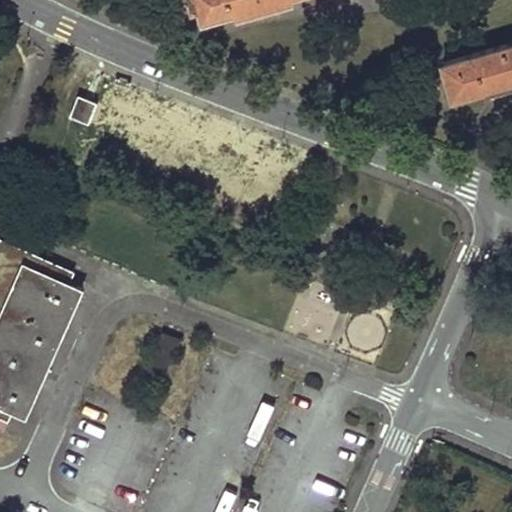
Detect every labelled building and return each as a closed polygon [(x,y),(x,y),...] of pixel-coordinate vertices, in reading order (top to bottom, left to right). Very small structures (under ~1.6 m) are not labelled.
[(192,0),(195,10),(201,8),(205,20),(254,6),(255,10),(275,4),(274,0),(192,0)] [(511,43),(444,63),(454,98),(503,84),(505,88),(511,85),(511,43)] [(97,103),(89,123),(88,126),(275,197),(291,154),(105,84),(97,103)] [(71,116),(89,123),(97,103),(78,96),(71,116)] [(0,417),(9,421),(15,408),(26,413),(82,287),(70,282),(75,270),(0,236),(0,417)]
